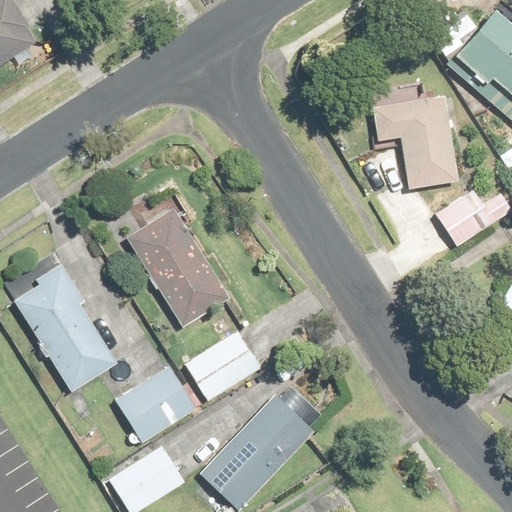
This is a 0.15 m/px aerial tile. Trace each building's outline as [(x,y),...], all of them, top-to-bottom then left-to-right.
[(0,0),(0,41),(27,24),(10,0),(0,0)] [(511,21),(493,6),(452,56),(484,83),(489,77),(511,96),(511,21)] [(459,180),(446,93),(368,104),(374,141),(400,137),(407,187),(459,180)] [(511,206),(495,176),(433,211),(453,247),(511,214),(511,206)] [(174,205),(124,235),(179,326),(228,296),(174,205)] [(36,282),(12,296),(66,386),(118,355),(60,260),(33,277),(36,282)] [(511,312),(511,278),(497,305),(511,312)] [(237,329),(181,361),(204,400),(259,368),(237,329)] [(167,362),(112,398),(140,441),(195,406),(167,362)] [(315,431),(275,391),(197,472),(237,511),(315,431)] [(160,444),(107,477),(129,511),(133,511),(183,480),(160,444)]
